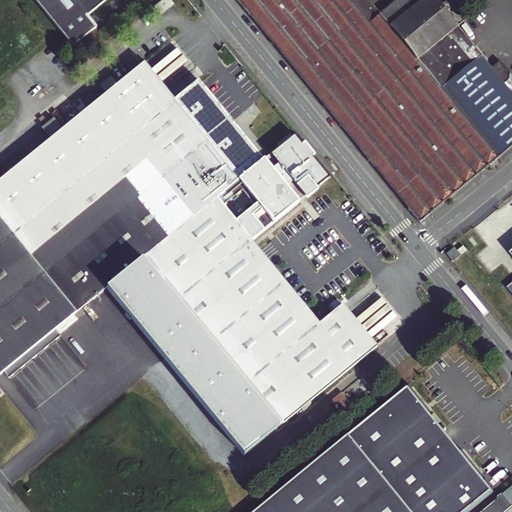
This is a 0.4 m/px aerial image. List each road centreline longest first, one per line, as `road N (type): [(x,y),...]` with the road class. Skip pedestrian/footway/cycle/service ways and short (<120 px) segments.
road 1 (tertiary): [(214,0),(417,247)]
road 2 (tertiary): [(417,247),(511,363)]
road 3 (unclassified): [(511,169),(417,247)]
